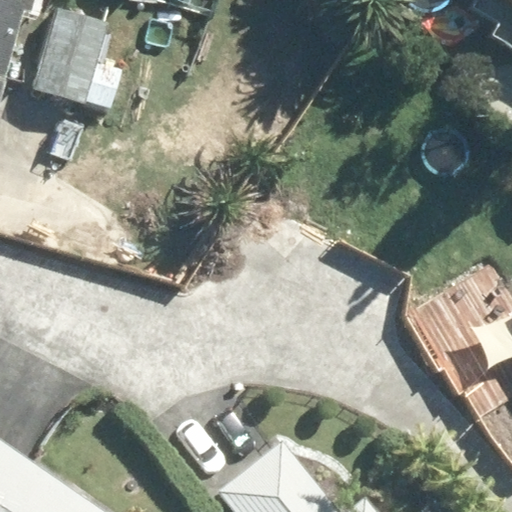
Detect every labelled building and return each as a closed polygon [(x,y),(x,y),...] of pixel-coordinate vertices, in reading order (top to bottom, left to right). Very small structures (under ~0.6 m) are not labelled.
[(0,0),(0,70),(16,10),(27,14),(30,0),(0,0)] [(150,0),(127,76),(221,104),(252,0),(150,0)] [(511,0),(464,0),(460,7),(493,26),(486,38),(511,53),(511,0)] [(53,8),(29,89),(108,113),(120,73),(94,65),(106,24),(53,8)] [(332,511),(277,444),(215,493),(230,511),(368,511),(361,502),(348,511),(332,511)] [(96,511),(0,446),(0,511),(96,511)]
